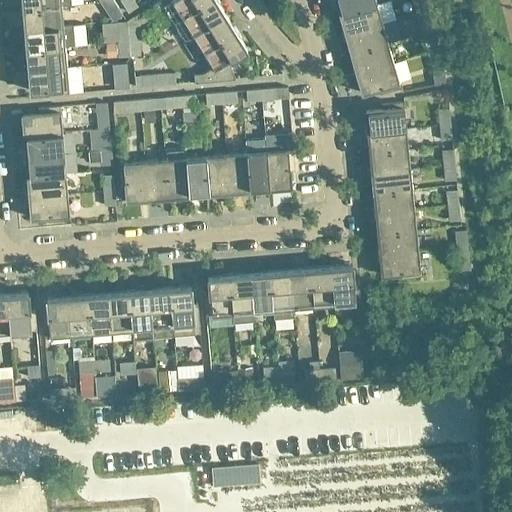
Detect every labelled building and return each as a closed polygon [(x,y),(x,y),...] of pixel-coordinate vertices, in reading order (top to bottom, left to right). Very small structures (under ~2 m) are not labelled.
[(71,4),(70,0),(21,0),(23,8),(61,5),(71,4)] [(119,9),(113,0),(104,0),(101,2),(110,15),(119,9)] [(137,6),(133,0),(120,0),(129,12),(137,6)] [(173,22),(208,0),(159,0),(155,3),(158,8),(163,5),(173,22)] [(225,14),(215,0),(208,0),(173,22),(184,40),(192,35),(225,14)] [(376,3),(375,0),(335,0),(339,14),(376,3)] [(427,11),(424,0),(419,0),(413,2),(416,13),(427,11)] [(382,23),(376,3),(339,14),(345,33),(382,23)] [(63,26),(61,5),(23,8),(24,29),(63,26)] [(430,22),(427,11),(416,13),(420,25),(430,22)] [(203,52),(235,32),(225,14),(192,35),(203,52)] [(387,43),(382,23),(345,33),(351,53),(387,43)] [(139,40),(137,24),(126,25),(128,41),(139,40)] [(74,45),(73,25),(63,26),(24,29),(26,49),(64,46),(74,45)] [(128,41),(126,25),(115,26),(117,42),(128,41)] [(233,59),(247,50),(235,32),(203,52),(212,67),(203,73),(194,73),(195,82),(234,79),(234,75),(233,72),(232,70),(230,66),(236,63),(233,59)] [(438,50),(435,38),(424,41),(427,53),(438,50)] [(140,55),(139,40),(128,41),(129,56),(140,55)] [(129,56),(128,41),(117,42),(118,57),(129,56)] [(115,43),(106,43),(107,58),(116,58),(115,43)] [(393,63),(387,43),(351,53),(356,73),(393,63)] [(66,67),(64,46),(26,49),(28,70),(66,67)] [(441,61),(438,50),(427,53),(431,64),(434,85),(446,83),(441,61)] [(400,88),(393,63),(356,73),(362,93),(377,89),(379,94),(400,88)] [(68,93),(66,67),(28,70),(30,91),(46,90),(46,95),(68,93)] [(129,88),(127,72),(116,73),(118,89),(129,88)] [(170,84),(169,73),(154,74),(155,85),(170,84)] [(155,85),(154,74),(139,76),(140,87),(155,85)] [(287,87),(276,88),(267,88),(268,99),(288,98),(287,87)] [(268,99),(267,88),(246,90),(247,101),(268,99)] [(237,102),(236,91),(220,92),(221,103),(237,102)] [(221,103),(220,92),(205,94),(206,105),(221,103)] [(196,106),(195,94),(180,96),(181,107),(196,106)] [(181,107),(180,96),(164,97),(165,108),(181,107)] [(155,109),(154,98),(139,99),(140,110),(155,109)] [(140,110),(139,99),(124,101),(125,112),(140,110)] [(108,118),(107,102),(84,104),(85,117),(97,116),(97,118),(108,118)] [(405,128),(403,102),(381,104),(381,109),(365,111),(367,132),(405,128)] [(62,132),(60,106),(38,108),(38,113),(22,114),(24,135),(62,132)] [(450,124),(450,118),(449,112),(438,113),(439,125),(450,124)] [(451,136),(450,124),(439,125),(440,137),(451,136)] [(407,148),(405,128),(367,132),(369,152),(407,148)] [(64,153),(62,132),(24,135),(25,156),(64,153)] [(111,149),(109,134),(98,134),(100,150),(111,149)] [(188,195),(185,157),(184,148),(164,149),(164,159),(168,197),(188,195)] [(294,170),(293,148),(266,150),(270,188),(291,187),(289,170),(294,170)] [(410,169),(407,148),(369,152),(371,172),(410,169)] [(112,164),(111,149),(100,150),(101,165),(112,164)] [(270,188),(266,150),(246,152),(249,190),(270,188)] [(249,190),(246,152),(226,154),(229,192),(249,190)] [(454,164),(453,152),(442,153),(443,165),(454,164)] [(65,173),(64,153),(25,156),(27,176),(65,173)] [(229,192),(226,154),(205,155),(208,194),(229,192)] [(208,194),(205,155),(185,157),(188,195),(208,194)] [(168,197),(164,159),(144,161),(147,199),(168,197)] [(147,199),(144,161),(118,163),(120,185),(125,184),(126,201),(147,199)] [(456,176),(454,166),(454,164),(443,165),(444,177),(456,176)] [(412,189),(410,169),(371,172),(373,193),(412,189)] [(67,194),(65,173),(27,176),(29,197),(67,194)] [(114,189),(113,174),(102,175),(103,190),(114,189)] [(115,205),(114,189),(103,190),(104,206),(115,205)] [(414,209),(412,189),(373,193),(375,213),(414,209)] [(458,205),(457,193),(446,194),(447,206),(458,205)] [(69,220),(67,194),(29,197),(31,218),(47,217),(47,222),(69,220)] [(460,217),(459,207),(458,205),(447,206),(449,218),(460,217)] [(416,230),(414,209),(375,213),(377,234),(416,230)] [(418,250),(416,230),(377,234),(380,254),(418,250)] [(467,245),(466,233),(455,234),(456,246),(467,245)] [(468,257),(467,245),(456,246),(457,258),(468,257)] [(420,276),(418,250),(380,254),(382,275),(398,273),(398,278),(420,276)] [(360,302),(358,280),(353,280),(352,264),(331,266),(334,304),(360,302)] [(334,304),(331,266),(310,268),(313,306),(334,304)] [(313,306),(310,268),(290,269),(293,308),(313,306)] [(293,308),(290,269),(269,271),(273,309),(273,320),(294,318),(293,308)] [(273,309),(269,271),(249,273),(252,311),(273,309)] [(252,311),(249,273),(228,275),(232,313),(233,325),(253,323),(252,311)] [(232,313),(228,275),(207,276),(209,293),(204,293),(206,315),(232,313)] [(199,334),(197,302),(192,302),(190,286),(169,288),(172,326),(173,336),(199,334)] [(172,326),(169,288),(149,290),(152,328),(153,338),(173,336),(172,326)] [(152,328),(149,290),(128,291),(132,329),(132,339),(153,338),(152,328)] [(132,329),(128,291),(108,293),(111,331),(132,329)] [(36,330),(34,308),(29,308),(28,292),(7,294),(10,332),(36,330)] [(111,331),(108,293),(87,295),(91,333),(111,331)] [(0,332),(10,332),(7,294),(0,294),(0,332)] [(91,333),(87,295),(67,297),(70,335),(91,333)] [(70,335),(67,297),(46,298),(47,315),(42,315),(44,337),(70,335)] [(361,353),(339,355),(341,381),(363,379),(361,353)] [(109,370),(108,359),(93,361),(94,372),(109,370)] [(94,372),(93,361),(78,362),(79,373),(94,372)] [(277,362),(278,368),(279,386),(295,386),(293,361),(277,362)] [(136,373),(135,362),(119,363),(120,374),(136,373)] [(40,376),(39,365),(23,367),(24,378),(40,376)] [(0,379),(9,379),(8,368),(0,368),(0,379)] [(279,386),(278,368),(262,368),(264,387),(279,386)] [(335,369),(319,370),(320,382),(335,381),(335,369)] [(252,370),(237,370),(237,373),(239,387),(254,387),(252,370)] [(320,382),(319,370),(304,371),(305,383),(320,382)] [(168,372),(158,373),(159,393),(170,392),(168,372)] [(239,387),(237,373),(211,374),(212,390),(239,388),(239,387)] [(204,378),(177,380),(178,391),(204,390),(204,378)] [(9,379),(0,379),(0,403),(14,403),(14,401),(13,385),(13,384),(12,379),(9,379)] [(150,382),(138,383),(139,399),(152,398),(150,382)] [(14,385),(13,385),(14,401),(16,401),(25,400),(24,384),(14,385)] [(65,388),(49,389),(50,401),(66,400),(65,388)] [(47,412),(35,412),(36,431),(48,430),(47,412)]
